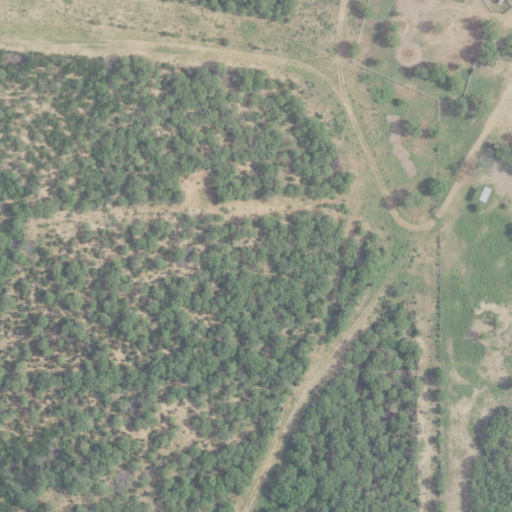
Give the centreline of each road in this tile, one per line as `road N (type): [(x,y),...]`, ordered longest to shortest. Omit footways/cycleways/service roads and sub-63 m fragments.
road 1 (track): [(0,36),(145,44),(305,68),(351,108),(395,215),(412,228),(431,225)]
road 2 (track): [(511,90),(431,225),(290,418),(243,511)]
